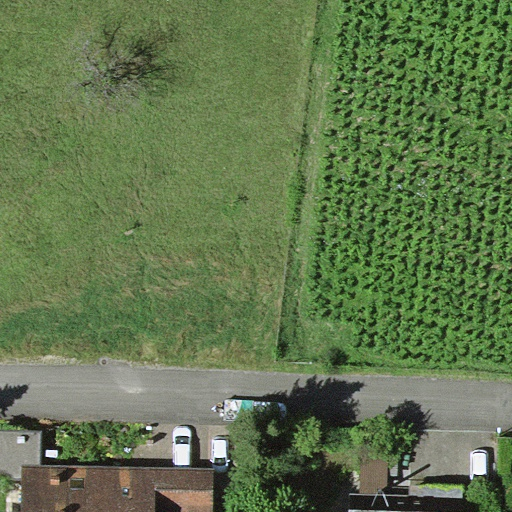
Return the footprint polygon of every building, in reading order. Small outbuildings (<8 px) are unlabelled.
[(40,465),(41,431),(0,430),(0,477),(21,477),(21,465),(40,465)] [(364,443),(361,493),(379,493),(386,485),(390,444),(364,443)] [(40,465),(21,465),(21,477),(21,510),(0,510),(0,511),(154,511),(155,467),(40,465)] [(155,467),(154,511),(213,511),(215,468),(155,467)] [(462,485),(411,485),(411,511),(462,511),(462,485)]
